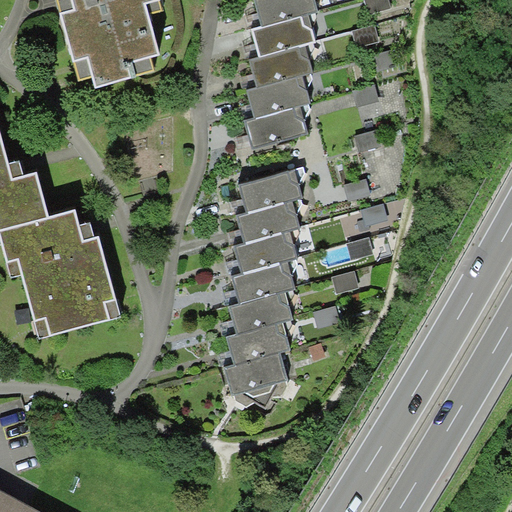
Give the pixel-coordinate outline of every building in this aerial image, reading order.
[(97,62),(106,96),(169,78),(164,60),(176,57),(161,5),(173,1),(172,0),(83,0),(87,11),(72,16),(86,65),(97,62)] [(319,0),(263,0),(258,2),(264,24),(255,28),(264,56),(254,60),(261,83),(250,86),(259,120),(249,121),(254,149),(310,134),(319,0)] [(28,280),(46,343),(128,320),(106,241),(91,245),(83,215),(54,223),(42,180),(19,186),(0,118),(0,255),(6,254),(14,284),(28,280)] [(304,175),(246,189),(254,214),(237,220),(248,244),(236,249),(245,272),(234,278),(242,302),(231,306),(240,332),(228,336),(238,365),(224,371),(232,405),(291,393),(304,175)] [(0,511),(51,511),(0,484),(0,511)]
